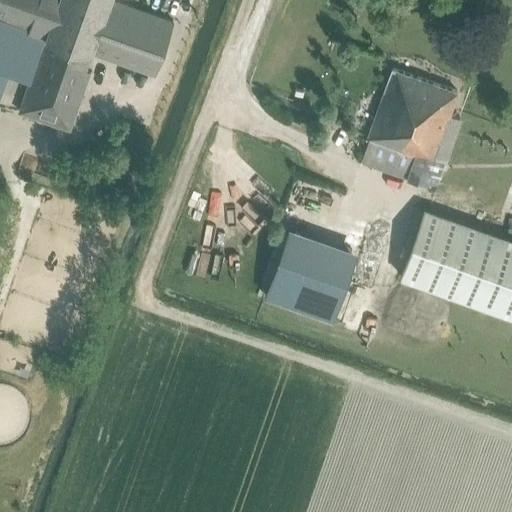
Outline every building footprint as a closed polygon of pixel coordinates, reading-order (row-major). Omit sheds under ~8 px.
[(0,0),(0,96),(9,69),(31,77),(59,0),(0,0)] [(114,0),(59,0),(31,77),(29,84),(19,112),(70,130),(91,71),(86,69),(92,53),(155,74),(174,21),(114,0)] [(378,168),(426,184),(427,179),(438,183),(442,171),(448,154),(451,155),(458,134),(445,129),(459,91),(393,68),(368,139),(370,139),(362,162),(378,168)] [(401,276),(511,314),(511,238),(464,222),(428,209),(424,208),(401,276)] [(356,254),(287,230),(265,294),(334,318),(356,254)]
